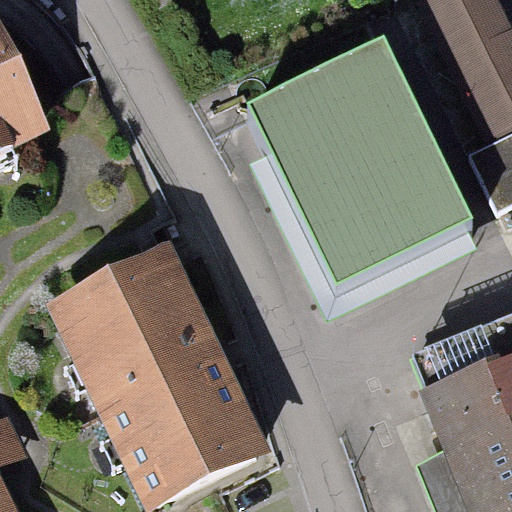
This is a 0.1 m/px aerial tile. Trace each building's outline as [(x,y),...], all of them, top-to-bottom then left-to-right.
[(0,48),(0,165),(47,143),(0,48)] [(257,134),(339,300),(462,239),(379,73),(257,134)] [(51,322),(141,511),(183,511),(271,471),(172,265),(51,322)] [(511,511),(511,366),(415,407),(458,511),(511,511)] [(0,511),(3,511),(0,504),(0,480),(27,468),(10,432),(0,437),(0,511)]
